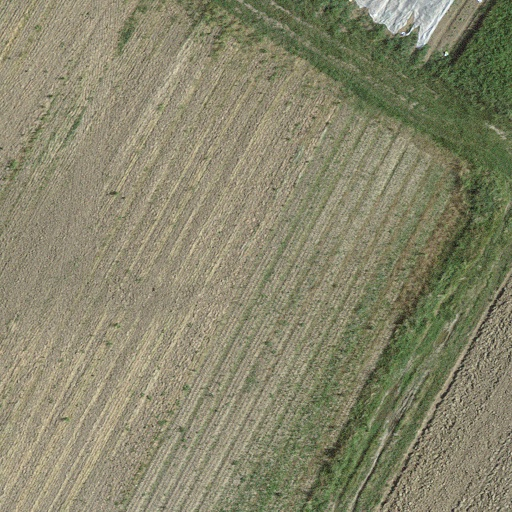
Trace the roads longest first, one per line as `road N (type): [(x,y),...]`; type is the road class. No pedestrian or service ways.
road 1 (track): [(347,511),(511,211)]
road 2 (track): [(273,0),(511,147)]
